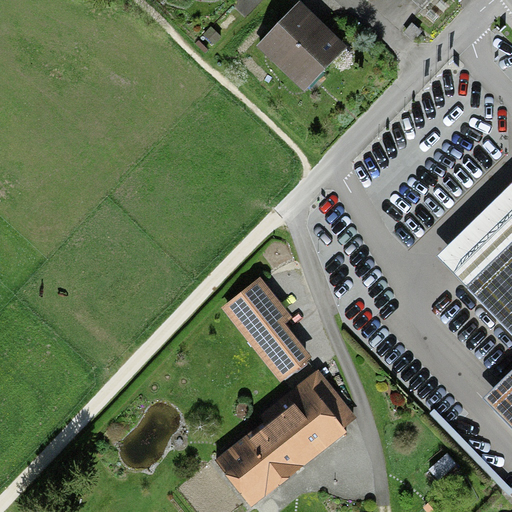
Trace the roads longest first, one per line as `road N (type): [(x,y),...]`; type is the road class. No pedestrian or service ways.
road 1 (track): [(289,205),(0,510)]
road 2 (residential): [(494,0),(289,205)]
